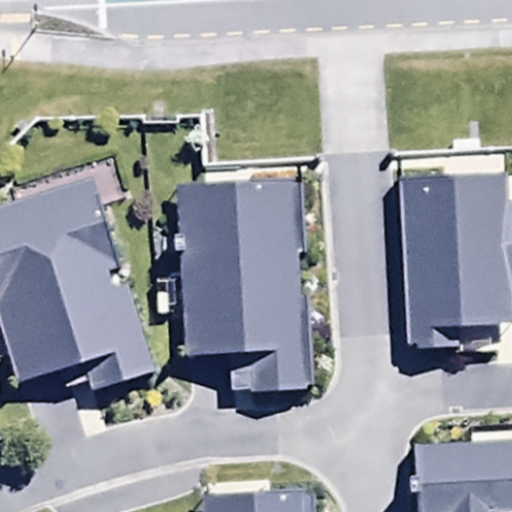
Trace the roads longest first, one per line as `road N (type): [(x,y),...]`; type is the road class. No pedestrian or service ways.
road 1 (residential): [(342,0),(367,421)]
road 2 (residential): [(0,497),(107,451),(367,421)]
